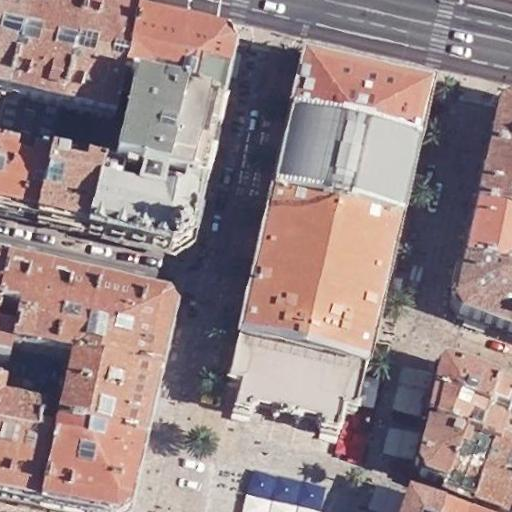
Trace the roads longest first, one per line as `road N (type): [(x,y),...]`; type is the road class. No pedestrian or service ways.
road 1 (residential): [(490,36),(418,331),(511,362)]
road 2 (residential): [(217,285),(278,0)]
road 3 (residential): [(164,511),(217,285)]
road 4 (residential): [(0,237),(217,285)]
road 5 (unknown): [(373,476),(181,439)]
